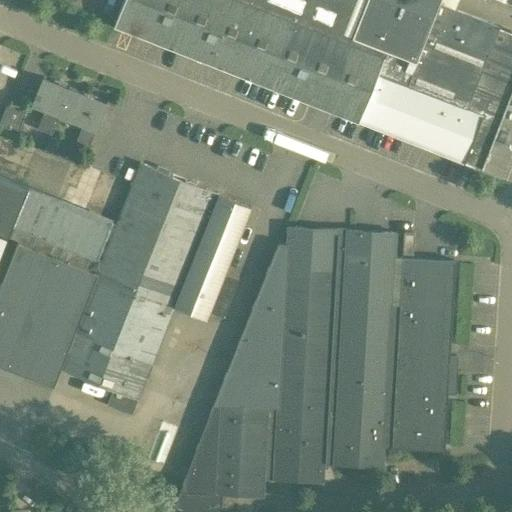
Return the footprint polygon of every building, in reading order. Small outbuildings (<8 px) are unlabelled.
[(511,0),(122,0),(113,24),(463,162),(464,160),(482,167),(492,140),(493,140),(498,127),(498,126),(508,100),(507,100),(511,87),(511,31),(454,9),(457,0),(501,0),(511,4),(511,0)] [(58,114),(68,89),(42,78),(31,104),(33,105),(33,104),(44,109),(36,129),(50,134),(58,114)] [(68,89),(58,114),(82,123),(75,139),(88,145),(94,129),(95,130),(106,104),(68,89)] [(5,106),(0,118),(0,129),(15,135),(24,113),(5,106)] [(208,310),(223,316),(238,277),(224,271),(250,205),(139,161),(95,273),(16,241),(0,282),(0,365),(53,386),(60,367),(112,388),(106,403),(131,413),(173,305),(205,318),(208,310)] [(0,176),(0,232),(92,269),(112,220),(0,176)] [(277,242),(211,406),(174,503),(195,511),(196,511),(221,505),(222,492),(262,494),(263,472),(273,473),(273,477),(322,480),(324,458),(334,459),(333,462),(382,465),(384,430),(392,430),(394,394),(386,393),(395,232),(346,229),(345,233),(335,232),(335,228),(293,226),(286,242),(277,242)] [(403,232),(402,253),(412,254),(413,233),(403,232)] [(449,355),(454,260),(401,257),(394,394),(392,430),(391,446),(443,449),(447,391),(455,392),(457,355),(449,355)]
